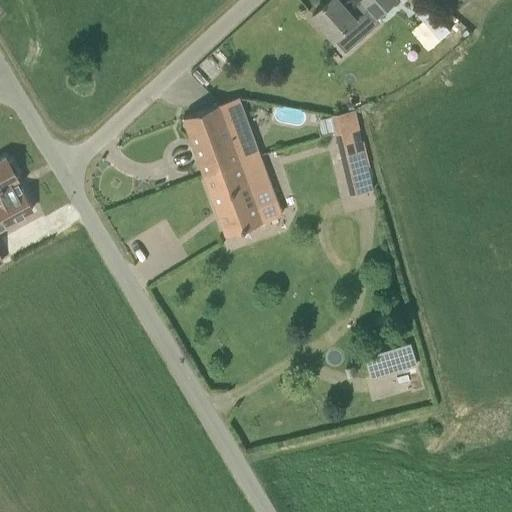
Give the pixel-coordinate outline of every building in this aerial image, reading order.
[(396,0),(349,0),(345,5),(340,0),(329,0),(313,15),(335,40),(358,19),(357,19),(370,8),(378,16),(396,0)] [(433,11),(424,20),(440,39),(449,30),(433,11)] [(206,175),(261,155),(239,97),(220,104),(220,103),(184,116),(206,175)] [(358,127),(354,110),(333,114),(337,132),(358,127)] [(351,191),(372,186),(358,127),(337,132),(351,191)] [(271,185),(261,155),(206,175),(227,234),(264,221),(253,191),(271,185)] [(0,227),(32,211),(16,181),(17,180),(14,174),(17,173),(11,161),(8,162),(5,157),(0,159),(0,227)] [(411,365),(406,346),(370,357),(376,375),(411,365)]
